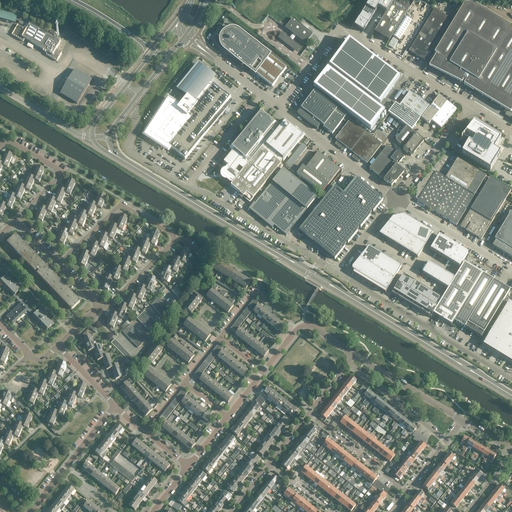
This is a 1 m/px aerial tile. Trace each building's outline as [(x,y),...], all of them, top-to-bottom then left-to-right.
[(369,3),(354,27),(362,33),(378,7),(387,13),(394,1),(372,1),(369,3)] [(387,13),(374,33),(389,42),(393,36),(410,7),(401,2),(399,5),(394,1),(387,13)] [(464,4),(464,5),(430,61),(463,81),(462,81),(462,82),(462,83),(462,84),(463,84),(464,84),(465,84),(465,83),(465,82),(470,85),(471,88),(474,88),(511,110),(511,27),(474,5),(464,4)] [(434,9),(409,52),(425,62),(451,19),(434,9)] [(405,16),(393,36),(400,41),(412,21),(405,16)] [(312,34),(292,19),(285,28),(305,44),(312,34)] [(55,39),(36,28),(29,24),(26,30),(18,25),(11,35),(22,42),(23,41),(25,39),(30,43),(47,52),(46,55),(46,56),(56,61),(57,61),(62,53),(61,52),(56,49),(61,42),(55,39)] [(272,87),(286,69),(271,56),(239,30),(238,30),(237,29),(236,29),(235,28),(233,28),(231,28),(230,28),(229,28),(228,29),(227,29),(225,30),(224,31),(223,31),(222,32),(222,33),(221,34),(221,35),(220,35),(220,36),(219,37),(219,38),(219,39),(219,40),(219,41),(219,42),(219,44),(219,45),(219,46),(220,46),(220,47),(220,48),(221,49),(222,50),(222,51),(255,76),(256,75),(272,87)] [(285,34),(282,31),(277,37),(284,42),(295,51),(297,52),(302,47),(296,43),(285,34)] [(343,48),(329,66),(380,105),(394,87),(343,48)] [(234,100),(211,81),(214,77),(207,72),(208,70),(204,68),(204,69),(199,65),(178,89),(187,97),(178,107),(169,101),(147,134),(156,140),(155,141),(154,141),(156,142),(158,143),(159,144),(158,143),(159,142),(168,148),(169,147),(185,160),(234,100)] [(327,68),(313,87),(371,130),(385,112),(327,68)] [(75,70),(60,94),(77,104),(92,80),(75,70)] [(301,109),(297,114),(317,130),(334,107),(314,92),(301,109)] [(410,93),(402,102),(402,106),(399,107),(395,104),(388,113),(411,131),(429,107),(410,93)] [(421,118),(429,124),(432,121),(441,129),(456,110),(439,96),(421,118)] [(325,126),(334,133),(343,120),(345,122),(348,118),(337,109),(325,126)] [(224,173),(224,174),(223,174),(223,175),(223,176),(224,176),(225,178),(226,179),(232,184),(231,186),(240,194),(239,196),(242,199),(244,196),(250,202),(260,190),(281,164),(280,164),(282,161),(283,162),(304,137),(284,121),(279,127),(261,111),(247,127),(247,128),(249,129),(245,134),(244,133),(244,132),(243,132),(230,149),(233,151),(224,163),(229,167),(226,170),(225,171),(225,172),(224,173)] [(351,152),(365,133),(349,121),(335,139),(337,141),(335,144),(342,150),(345,147),(351,152)] [(501,140),(472,123),(466,134),(475,139),(471,145),(468,143),(462,154),(490,171),(501,154),(500,154),(503,148),(499,145),(501,142),(502,142),(505,138),(502,137),(501,140)] [(387,126),(382,131),(386,135),(391,129),(387,126)] [(416,135),(407,127),(396,140),(396,142),(404,149),(403,150),(411,157),(423,142),(416,135)] [(388,140),(376,131),(374,134),(370,134),(367,134),(365,133),(351,152),(353,153),(350,156),(358,163),(361,159),(367,164),(380,146),(382,147),(388,140)] [(387,147),(369,169),(381,178),(394,162),(398,166),(405,158),(397,152),(396,153),(387,147)] [(6,152),(3,159),(10,162),(12,157),(11,157),(12,155),(6,152)] [(329,162),(318,153),(306,169),(300,170),(297,174),(321,194),(339,171),(329,163),(329,162)] [(3,166),(6,168),(8,168),(10,162),(3,159),(1,163),(1,164),(3,165),(3,166)] [(431,172),(429,175),(428,174),(425,179),(424,179),(421,184),(420,183),(417,188),(418,189),(415,194),(417,195),(415,198),(419,200),(418,202),(456,226),(464,212),(486,177),(457,159),(448,175),(447,174),(445,178),(436,172),(434,174),(431,172)] [(404,172),(396,165),(383,181),(391,187),(404,172)] [(38,166),(35,172),(42,175),(44,171),(43,171),(44,169),(38,166)] [(286,236),(300,218),(317,197),(283,170),(266,190),(250,210),(272,228),(274,226),(286,236)] [(35,179),(35,180),(39,182),(42,175),(35,172),(34,176),(31,174),(30,175),(29,175),(29,176),(33,178),(35,179)] [(33,178),(29,176),(28,176),(26,181),(33,185),(35,180),(35,179),(33,178)] [(383,200),(356,178),(343,194),(334,187),(314,212),(299,231),(306,237),(313,243),(313,242),(335,260),(345,247),(344,246),(347,243),(347,244),(357,231),(356,231),(359,227),(360,228),(370,216),(369,215),(372,211),(373,212),(383,200)] [(511,191),(494,181),(490,178),(469,212),(460,227),(466,231),(474,236),(481,240),(498,212),(511,191)] [(66,186),(73,189),(75,184),(74,183),(74,182),(69,179),(66,186)] [(26,188),(25,190),(30,192),(33,185),(26,181),(24,185),(21,183),(20,185),(23,187),(26,188)] [(23,187),(20,185),(19,185),(16,191),(24,194),(25,190),(26,188),(23,187)] [(66,193),(69,195),(70,195),(73,189),(66,186),(65,189),(61,187),(60,189),(64,190),(63,191),(66,192),(66,193)] [(64,190),(60,189),(59,188),(56,195),(64,198),(65,195),(68,196),(69,195),(66,193),(66,192),(63,191),(64,190)] [(17,197),(16,199),(21,201),(24,194),(16,191),(15,194),(11,192),(11,194),(14,196),(17,197)] [(97,198),(104,202),(106,197),(105,197),(106,195),(99,193),(97,198)] [(14,196),(11,194),(9,194),(7,200),(14,203),(16,199),(17,197),(14,196)] [(56,202),(59,204),(61,204),(64,198),(56,195),(54,199),(54,200),(57,201),(56,202)] [(54,200),(54,199),(50,197),(47,204),(54,207),(55,204),(59,205),(59,204),(56,202),(57,201),(54,200)] [(97,205),(96,207),(101,209),(104,202),(97,198),(96,202),(92,201),(91,202),(95,204),(97,205)] [(7,206),(6,208),(11,210),(14,203),(7,200),(5,203),(2,201),(1,203),(5,205),(4,205),(7,206)] [(95,204),(91,202),(90,202),(87,208),(95,211),(96,207),(97,205),(95,204)] [(47,211),(50,213),(51,213),(54,207),(47,204),(45,208),(44,209),(47,210),(47,211)] [(44,209),(45,208),(40,206),(37,213),(45,216),(46,213),(49,214),(50,213),(47,211),(47,210),(44,209)] [(87,214),(87,216),(92,218),(95,211),(87,208),(86,211),(82,210),(82,211),(85,213),(87,214)] [(496,240),(493,245),(492,246),(511,258),(511,210),(494,239),(496,240)] [(85,213),(82,211),(80,211),(78,217),(85,220),(87,216),(87,214),(85,213)] [(45,216),(37,213),(35,218),(36,218),(36,220),(42,222),(45,216)] [(118,221),(125,224),(127,219),(126,219),(127,217),(121,215),(118,221)] [(393,218),(379,234),(418,258),(433,232),(405,215),(393,218)] [(78,224),(78,225),(82,227),(85,220),(78,217),(77,220),(73,219),(72,220),(76,222),(75,223),(78,224)] [(76,222),(72,220),(71,220),(68,226),(76,230),(78,225),(78,224),(75,223),(76,222)] [(118,229),(121,230),(122,231),(125,224),(118,221),(116,226),(118,227),(118,229)] [(116,226),(111,224),(109,230),(116,233),(117,230),(120,232),(121,230),(118,229),(118,227),(116,226)] [(68,233),(68,234),(73,236),(76,230),(68,226),(67,229),(64,228),(63,229),(66,231),(66,232),(68,233)] [(66,231),(63,229),(62,229),(59,236),(66,239),(68,234),(68,233),(66,232),(66,231)] [(108,238),(112,239),(113,240),(116,233),(109,230),(107,235),(106,236),(109,237),(108,238)] [(151,236),(158,239),(160,234),(159,234),(159,232),(153,230),(151,236)] [(106,236),(107,235),(102,233),(99,239),(106,242),(108,240),(111,241),(112,239),(108,238),(109,237),(106,236)] [(151,242),(150,244),(155,246),(158,239),(151,236),(147,234),(145,239),(148,241),(151,242)] [(15,236),(8,242),(72,310),(80,303),(15,236)] [(66,239),(59,236),(57,240),(58,241),(57,242),(64,245),(66,239)] [(467,253),(439,236),(430,250),(459,268),(468,253),(467,253)] [(99,247),(102,248),(104,249),(106,242),(99,239),(97,244),(97,245),(99,246),(99,247)] [(148,241),(145,239),(143,239),(141,245),(148,248),(150,244),(151,242),(148,241)] [(97,245),(97,244),(93,242),(90,249),(97,252),(98,248),(101,250),(102,248),(99,247),(99,246),(97,245)] [(141,251),(141,253),(145,255),(148,248),(141,245),(140,248),(136,247),(135,248),(139,250),(141,251)] [(354,271),(387,291),(401,266),(369,247),(353,267),(352,268),(352,269),(353,270),(354,271)] [(139,250),(135,248),(134,248),(132,254),(139,257),(141,253),(141,251),(139,250)] [(181,254),(189,257),(191,253),(190,252),(190,251),(184,248),(181,254)] [(89,256),(93,257),(94,258),(97,252),(90,249),(88,253),(87,254),(90,255),(89,256)] [(87,254),(88,253),(83,251),(80,258),(87,261),(89,257),(92,259),(93,257),(89,256),(90,255),(87,254)] [(132,261),(131,262),(136,264),(139,257),(132,254),(130,257),(127,256),(126,258),(130,259),(129,260),(132,261)] [(181,254),(179,259),(179,260),(185,263),(185,264),(186,264),(189,257),(181,254)] [(130,259),(126,258),(125,257),(122,263),(129,266),(131,262),(132,261),(129,260),(130,259)] [(175,257),(172,264),(179,267),(182,268),(183,267),(184,265),(185,264),(185,263),(179,260),(179,259),(175,257)] [(87,261),(80,258),(78,262),(79,262),(79,264),(85,267),(87,261)] [(218,272),(223,264),(218,261),(214,269),(218,272)] [(429,262),(422,273),(448,288),(455,278),(429,262)] [(122,270),(122,271),(127,273),(129,266),(122,263),(121,266),(117,265),(116,266),(120,268),(120,269),(122,270)] [(483,274),(464,263),(455,278),(448,288),(448,289),(433,314),(451,325),(454,321),(483,274)] [(171,273),(175,274),(175,273),(177,273),(179,267),(172,264),(170,268),(171,269),(170,272),(171,273)] [(223,275),(228,267),(223,264),(218,272),(223,275)] [(120,268),(116,266),(115,266),(112,273),(120,276),(122,271),(122,270),(120,269),(120,268)] [(170,268),(165,266),(163,273),(170,276),(171,273),(170,272),(171,269),(170,268)] [(228,267),(223,275),(228,278),(232,270),(228,267)] [(232,270),(228,278),(232,281),(237,273),(232,270)] [(113,279),(113,280),(117,282),(120,276),(112,273),(111,275),(108,273),(107,275),(111,277),(110,278),(113,279)] [(167,282),(170,276),(163,273),(160,278),(162,278),(161,280),(167,282)] [(237,283),(242,276),(237,273),(232,281),(237,283)] [(401,274),(388,296),(427,321),(441,297),(401,274)] [(483,274),(454,321),(481,337),(510,290),(483,274)] [(2,279),(0,281),(3,285),(10,278),(7,275),(2,279)] [(111,277),(107,275),(106,275),(103,282),(110,285),(113,280),(113,279),(110,278),(111,277)] [(149,276),(147,282),(154,285),(156,281),(155,281),(155,279),(149,276)] [(242,286),(246,279),(242,276),(237,283),(242,286)] [(10,278),(3,285),(7,289),(14,282),(10,278)] [(246,279),(242,286),(246,289),(251,282),(246,279)] [(14,282),(7,289),(10,293),(17,286),(14,282)] [(110,285),(103,282),(101,286),(102,287),(102,288),(108,291),(110,285)] [(147,282),(144,287),(144,288),(150,290),(150,292),(151,292),(154,285),(147,282)] [(140,285),(137,291),(144,294),(145,292),(149,293),(150,292),(150,290),(144,288),(144,287),(140,285)] [(21,289),(17,286),(10,293),(14,296),(16,294),(21,289)] [(211,300),(216,293),(212,289),(206,296),(211,300)] [(137,299),(140,301),(141,301),(144,294),(137,291),(135,296),(135,297),(136,297),(135,299),(137,299)] [(215,303),(221,296),(216,293),(211,300),(215,303)] [(135,297),(135,296),(130,294),(127,301),(135,304),(136,301),(140,302),(140,301),(137,299),(135,299),(136,297),(135,297)] [(191,299),(198,305),(202,301),(195,295),(191,299)] [(221,296),(215,303),(219,307),(225,300),(221,296)] [(195,309),(198,305),(191,299),(188,304),(195,309)] [(224,310),(229,303),(225,300),(219,307),(224,310)] [(127,308),(131,310),(132,310),(135,304),(127,301),(125,305),(125,306),(127,306),(126,308),(127,308)] [(511,303),(509,302),(483,345),(511,362),(511,303)] [(22,305),(20,303),(17,307),(24,314),(27,311),(26,310),(25,308),(23,307),(22,305)] [(125,306),(125,305),(121,303),(118,310),(125,313),(127,310),(130,311),(131,310),(127,308),(126,308),(127,306),(125,306)] [(229,303),(224,310),(228,314),(234,307),(229,303)] [(191,314),(195,309),(188,304),(184,308),(191,314)] [(263,309),(258,305),(253,312),(258,315),(263,309)] [(24,314),(17,307),(13,310),(20,318),(24,314)] [(35,314),(33,316),(36,320),(43,313),(40,309),(35,314)] [(267,312),(263,309),(258,315),(262,318),(267,312)] [(20,318),(13,310),(10,314),(17,321),(20,318)] [(118,317),(121,319),(123,319),(125,313),(118,310),(116,314),(116,315),(117,315),(117,317),(118,317)] [(116,315),(116,314),(111,312),(109,319),(116,322),(117,319),(121,320),(121,319),(118,317),(117,317),(117,315),(116,315)] [(271,315),(267,312),(262,318),(266,321),(271,315)] [(43,313),(36,320),(40,323),(47,316),(43,313)] [(17,321),(10,314),(6,317),(13,325),(17,321)] [(275,318),(271,315),(266,321),(270,325),(275,318)] [(50,320),(47,316),(40,323),(43,327),(50,320)] [(188,329),(193,322),(189,318),(184,326),(188,329)] [(275,318),(270,325),(274,328),(279,322),(275,318)] [(113,328),(116,322),(109,319),(107,324),(107,326),(113,328)] [(54,324),(50,320),(43,327),(47,331),(54,324)] [(192,332),(198,325),(193,322),(188,329),(192,332)] [(279,322),(274,328),(278,331),(283,325),(279,322)] [(198,325),(192,332),(196,336),(202,329),(198,325)] [(201,339),(206,332),(202,329),(196,336),(201,339)] [(240,329),(236,334),(235,334),(240,338),(245,332),(240,329)] [(206,332),(201,339),(205,343),(211,336),(206,332)] [(249,336),(245,332),(240,338),(245,342),(249,336)] [(86,345),(93,342),(91,336),(84,338),(85,340),(84,340),(86,345)] [(249,336),(245,342),(249,346),(254,340),(249,336)] [(171,350),(177,342),(175,341),(175,342),(172,340),(167,347),(171,350)] [(259,344),(254,340),(249,346),(254,350),(259,344)] [(95,347),(99,346),(98,344),(94,346),(93,342),(86,345),(88,352),(93,350),(94,350),(94,348),(95,347)] [(175,354),(181,347),(179,345),(179,344),(177,342),(171,350),(175,354)] [(151,350),(158,355),(162,351),(154,344),(152,347),(153,347),(151,350)] [(259,344),(254,350),(259,353),(264,347),(259,344)] [(93,350),(95,355),(102,352),(100,345),(99,346),(95,347),(94,348),(94,350),(93,350)] [(180,357),(186,349),(184,347),(183,348),(181,347),(175,354),(180,357)] [(264,347),(259,353),(264,357),(269,351),(264,347)] [(2,348),(0,354),(7,357),(9,353),(8,352),(9,350),(2,348)] [(184,360),(189,353),(187,352),(188,351),(186,349),(180,357),(184,360)] [(155,359),(158,355),(151,350),(149,352),(149,351),(147,353),(155,359)] [(227,354),(222,351),(217,357),(222,361),(227,354)] [(104,357),(108,355),(107,354),(103,355),(102,352),(95,355),(97,361),(102,360),(102,359),(103,359),(103,357),(104,357)] [(151,364),(155,359),(147,353),(145,355),(146,356),(144,358),(151,364)] [(189,353),(184,360),(188,364),(195,356),(192,354),(192,355),(189,353)] [(231,357),(227,354),(222,361),(226,364),(231,357)] [(102,359),(102,360),(104,364),(111,362),(109,355),(108,355),(104,357),(103,357),(103,359),(102,359)] [(231,357),(226,364),(230,367),(235,361),(231,357)] [(235,361),(230,367),(234,370),(239,364),(235,361)] [(65,366),(66,365),(60,362),(58,368),(65,371),(66,367),(65,366)] [(113,366),(117,365),(116,363),(112,365),(111,362),(104,364),(106,371),(111,369),(112,368),(112,367),(113,366)] [(111,369),(113,374),(121,371),(118,364),(117,365),(113,366),(112,367),(112,368),(111,369)] [(239,364),(234,370),(238,374),(243,367),(239,364)] [(247,371),(243,367),(238,374),(242,377),(247,371)] [(57,376),(60,377),(62,378),(65,371),(58,368),(55,373),(56,374),(56,375),(57,376)] [(148,379),(154,371),(152,370),(152,371),(149,369),(144,376),(148,379)] [(55,373),(51,371),(48,377),(55,380),(56,378),(59,379),(60,377),(57,376),(56,375),(56,374),(55,373)] [(122,376),(121,371),(113,374),(115,380),(122,378),(121,376),(122,376)] [(152,383),(158,376),(156,374),(156,373),(154,371),(148,379),(152,383)] [(204,374),(199,380),(204,384),(209,378),(204,374)] [(157,386),(163,378),(161,376),(160,377),(158,376),(152,383),(157,386)] [(48,385),(51,386),(52,387),(55,380),(48,377),(46,382),(47,383),(46,384),(48,385)] [(347,382),(352,386),(356,381),(351,377),(347,382)] [(161,389),(166,382),(164,381),(165,380),(163,378),(157,386),(161,389)] [(209,378),(204,384),(209,388),(213,382),(209,378)] [(46,382),(41,380),(38,387),(46,390),(47,387),(50,388),(51,386),(48,385),(46,384),(47,383),(46,382)] [(123,393),(131,386),(127,382),(120,388),(122,390),(121,391),(123,393)] [(166,382),(161,389),(165,393),(172,385),(169,383),(169,384),(166,382)] [(218,386),(213,382),(209,388),(213,392),(218,386)] [(352,386),(347,382),(343,387),(348,391),(352,386)] [(80,383),(77,389),(85,392),(86,388),(85,387),(86,385),(80,383)] [(131,386),(123,393),(125,395),(126,394),(128,396),(134,390),(131,386)] [(223,389),(218,386),(213,392),(218,395),(223,389)] [(38,394),(41,395),(43,396),(46,390),(38,387),(36,391),(37,392),(37,393),(38,394)] [(348,391),(343,387),(339,391),(345,396),(348,391)] [(273,392),(268,388),(263,394),(268,398),(273,392)] [(36,391),(32,389),(29,396),(36,399),(37,396),(41,397),(41,395),(38,394),(37,393),(37,392),(36,391)] [(77,397),(82,399),(85,392),(77,389),(76,392),(72,390),(72,392),(75,394),(76,394),(76,396),(77,397)] [(223,389),(218,395),(223,399),(227,393),(223,389)] [(134,390),(128,396),(129,398),(129,399),(130,401),(138,394),(134,390)] [(2,397),(10,400),(12,401),(14,396),(11,394),(5,391),(2,397)] [(345,396),(339,391),(335,396),(341,401),(345,396)] [(365,405),(373,395),(368,391),(364,396),(367,398),(363,404),(365,405)] [(75,394),(72,392),(70,392),(68,398),(75,401),(77,397),(76,396),(76,394),(75,394)] [(273,392),(268,398),(272,402),(278,395),(273,392)] [(232,397),(227,393),(223,399),(228,403),(232,397)] [(138,394),(130,401),(132,403),(133,402),(135,404),(141,398),(138,394)] [(277,406),(282,399),(278,395),(272,402),(277,406)] [(374,404),(378,398),(373,395),(365,405),(367,407),(371,401),(374,404)] [(36,399),(29,396),(27,400),(28,401),(27,402),(34,405),(36,399)] [(191,400),(186,396),(181,403),(186,406),(191,400)] [(335,396),(332,401),(337,405),(341,401),(335,396)] [(2,405),(5,407),(7,407),(10,400),(2,397),(0,402),(0,403),(1,403),(1,404),(2,405)] [(68,406),(67,406),(72,408),(75,401),(68,398),(66,401),(63,399),(62,401),(66,403),(67,404),(66,405),(68,406)] [(141,398),(135,404),(137,406),(136,407),(138,409),(145,402),(141,398)] [(374,413),(383,402),(378,398),(374,404),(377,406),(372,411),(374,413)] [(282,409),(287,403),(282,399),(277,406),(282,409)] [(191,400),(186,406),(190,409),(195,403),(191,400)] [(66,403),(62,401),(61,401),(58,407),(65,410),(67,406),(68,406),(66,405),(67,404),(66,403)] [(332,401),(328,406),(333,410),(337,405),(332,401)] [(145,402),(138,409),(140,411),(140,410),(142,412),(149,406),(145,402)] [(383,411),(387,406),(383,402),(374,413),(376,414),(380,409),(383,411)] [(195,403),(190,409),(194,413),(199,406),(195,403)] [(260,408),(254,403),(250,408),(256,413),(260,408)] [(287,413),(292,407),(287,403),(282,409),(287,413)] [(149,406),(142,412),(144,414),(143,415),(145,417),(153,410),(149,406)] [(199,406),(194,413),(198,416),(203,410),(199,406)] [(328,406),(324,411),(330,415),(333,410),(328,406)] [(384,421),(392,410),(387,406),(383,411),(386,413),(382,419),(384,421)] [(58,415),(63,417),(65,410),(58,407),(57,410),(54,409),(53,410),(56,412),(58,413),(57,414),(58,415)] [(296,414),(298,412),(297,411),(292,407),(287,413),(284,417),(284,416),(282,419),(288,424),(290,421),(286,418),(289,415),(292,417),(295,413),(296,414)] [(256,413),(250,408),(246,413),(252,418),(256,413)] [(56,412),(53,410),(51,410),(49,417),(56,420),(58,415),(57,414),(58,413),(56,412)] [(207,413),(203,410),(198,416),(202,419),(207,413)] [(393,419),(397,414),(392,410),(384,421),(386,422),(390,417),(393,419)] [(330,415),(324,411),(320,415),(326,420),(330,415)] [(26,413),(23,419),(30,422),(32,418),(31,417),(32,416),(26,413)] [(211,416),(207,413),(202,419),(206,423),(211,416)] [(252,418),(246,413),(242,417),(249,422),(252,418)] [(397,414),(393,419),(396,421),(391,426),(394,428),(402,417),(397,414)] [(56,420),(49,417),(47,421),(48,422),(47,423),(53,426),(56,420)] [(239,422),(245,427),(249,422),(242,417),(239,422)] [(349,421),(345,417),(340,423),(344,427),(349,421)] [(402,417),(394,428),(392,430),(393,431),(394,431),(400,424),(402,426),(407,421),(402,417)] [(28,429),(30,422),(23,419),(22,423),(17,421),(16,422),(18,423),(21,424),(22,425),(22,427),(23,427),(28,429)] [(349,421),(344,427),(348,430),(353,424),(349,421)] [(403,436),(411,425),(407,421),(402,426),(405,429),(403,431),(404,431),(401,434),(403,436)] [(21,424),(18,423),(16,422),(14,429),(21,432),(23,427),(22,427),(22,425),(21,424)] [(166,422),(161,428),(166,432),(171,426),(166,422)] [(235,427),(241,432),(244,434),(245,431),(243,429),(245,427),(239,422),(235,427)] [(285,427),(279,423),(275,428),(281,432),(285,427)] [(117,424),(113,429),(119,434),(123,429),(117,424)] [(357,427),(353,424),(348,430),(352,433),(357,427)] [(411,425),(403,436),(405,437),(409,432),(412,434),(416,429),(411,425)] [(171,426),(166,432),(171,435),(176,429),(171,426)] [(237,437),(241,432),(235,427),(231,432),(237,437)] [(308,432),(313,436),(317,431),(312,427),(308,432)] [(357,427),(352,433),(356,437),(361,430),(357,427)] [(272,432),(278,437),(281,432),(275,428),(272,432)] [(13,436),(18,438),(21,432),(14,429),(12,432),(9,430),(8,432),(11,433),(13,434),(12,435),(13,436)] [(113,429),(110,434),(116,439),(119,434),(113,429)] [(176,429),(171,435),(176,439),(181,433),(176,429)] [(366,434),(361,430),(356,437),(360,440),(366,434)] [(11,433),(8,432),(7,431),(4,438),(11,441),(13,436),(12,435),(13,434),(11,433)] [(268,437),(274,442),(278,437),(272,432),(268,437)] [(304,436),(309,441),(313,436),(308,432),(304,436)] [(181,433),(176,439),(181,443),(185,437),(181,433)] [(116,439),(110,434),(106,439),(112,443),(116,439)] [(366,434),(360,440),(365,443),(370,437),(366,434)] [(369,446),(374,440),(376,437),(372,434),(370,437),(365,443),(369,446)] [(234,446),(236,444),(235,443),(236,441),(229,435),(225,440),(231,445),(231,444),(233,446),(234,446)] [(305,445),(309,441),(304,436),(300,441),(305,445)] [(185,437),(181,443),(185,447),(190,441),(185,437)] [(264,442),(270,447),(274,442),(268,437),(264,442)] [(463,451),(470,440),(464,437),(461,443),(464,444),(462,447),(463,447),(462,450),(463,451)] [(4,445),(9,447),(11,441),(4,438),(3,441),(0,439),(0,441),(2,442),(3,443),(3,444),(4,445)] [(415,438),(414,438),(413,440),(419,445),(417,447),(422,451),(426,447),(424,445),(422,443),(421,443),(419,442),(417,440),(415,438)] [(106,439),(102,443),(108,448),(112,443),(106,439)] [(328,439),(323,445),(327,449),(332,442),(328,439)] [(136,449),(141,443),(137,440),(132,446),(136,449)] [(225,440),(221,444),(227,449),(229,448),(231,449),(233,446),(231,444),(231,445),(225,440)] [(378,443),(374,440),(369,446),(373,450),(378,443)] [(470,451),(475,443),(470,440),(463,451),(465,452),(467,449),(470,451)] [(190,441),(185,447),(190,451),(195,444),(190,441)] [(305,445),(300,441),(296,446),(302,450),(305,445)] [(403,447),(406,449),(407,450),(408,448),(418,456),(422,451),(417,447),(415,450),(412,448),(409,446),(411,443),(408,441),(403,447)] [(266,452),(270,447),(264,442),(260,447),(266,452)] [(332,442),(327,449),(331,452),(336,446),(332,442)] [(102,443),(98,448),(104,453),(108,448),(102,443)] [(145,446),(141,443),(136,449),(140,452),(145,446)] [(378,443),(373,450),(377,453),(382,447),(378,443)] [(471,457),(473,458),(474,457),(480,446),(475,443),(470,451),(474,453),(471,457)] [(224,454),(226,456),(228,454),(225,452),(227,449),(221,444),(217,449),(224,454)] [(145,446),(140,452),(144,456),(149,449),(145,446)] [(303,459),(305,457),(302,454),(304,452),(302,450),(296,446),(293,451),(303,459)] [(334,456),(335,455),(340,449),(336,446),(331,452),(333,454),(332,455),(334,456)] [(480,446),(474,457),(476,458),(479,454),(482,455),(485,450),(480,446)] [(266,452),(260,447),(256,452),(262,456),(266,452)] [(382,447),(377,453),(381,456),(386,450),(382,447)] [(98,448),(94,453),(100,458),(104,453),(98,448)] [(407,450),(410,452),(409,452),(412,454),(409,457),(415,461),(418,456),(408,448),(407,450)] [(149,449),(144,456),(148,459),(153,453),(149,449)] [(223,454),(224,454),(217,449),(214,454),(220,459),(223,454)] [(344,452),(340,449),(335,455),(339,458),(344,452)] [(252,458),(250,460),(256,465),(260,460),(254,455),(252,453),(250,455),(247,453),(247,454),(245,453),(243,450),(241,452),(244,454),(249,459),(251,457),(252,458)] [(386,450),(381,456),(385,459),(390,453),(386,450)] [(484,463),(490,453),(485,450),(482,455),(484,457),(483,459),(484,460),(482,462),(484,463)] [(307,462),(303,459),(293,451),(289,456),(296,462),(298,459),(304,463),(302,466),(304,467),(307,462)] [(348,455),(344,452),(339,458),(343,462),(348,455)] [(157,456),(153,453),(148,459),(152,462),(157,456)] [(390,453),(385,459),(389,463),(394,456),(390,453)] [(454,465),(456,463),(452,460),(454,457),(449,453),(445,458),(450,462),(454,465)] [(491,464),(492,462),(496,456),(490,453),(484,463),(486,464),(487,462),(491,464)] [(216,464),(220,459),(214,454),(210,459),(216,464)] [(409,457),(407,455),(407,454),(405,457),(401,455),(400,457),(411,465),(415,461),(409,457)] [(348,455),(343,462),(347,465),(352,459),(348,455)] [(157,456),(152,462),(156,465),(161,459),(157,456)] [(293,466),(296,462),(289,456),(285,460),(293,466)] [(407,470),(411,465),(400,457),(399,459),(403,462),(401,465),(407,470)] [(449,473),(453,468),(448,465),(450,462),(445,458),(441,463),(446,467),(449,469),(447,471),(449,473)] [(161,459),(156,465),(161,469),(165,462),(161,459)] [(212,468),(216,464),(210,459),(206,463),(212,468)] [(357,462),(352,459),(347,465),(352,468),(357,462)] [(246,465),(252,470),(256,465),(250,460),(246,465)] [(291,468),(293,466),(285,460),(281,465),(287,469),(289,466),(291,468)] [(87,473),(92,466),(87,462),(82,469),(87,473)] [(165,462),(161,469),(165,472),(170,466),(165,462)] [(357,462),(352,468),(356,471),(361,465),(357,462)] [(212,468),(206,463),(202,468),(208,473),(212,468)] [(446,467),(441,463),(438,468),(443,472),(446,467)] [(403,475),(391,465),(390,464),(388,466),(394,471),(397,473),(395,476),(400,480),(403,475)] [(407,470),(401,465),(398,468),(393,464),(391,464),(391,465),(403,475),(407,470)] [(249,474),(252,470),(246,465),(243,470),(249,474)] [(358,477),(360,475),(365,468),(361,465),(356,471),(354,473),(358,477)] [(92,466),(87,473),(91,476),(96,470),(92,466)] [(310,470),(306,467),(301,473),(305,476),(310,470)] [(365,468),(360,475),(364,478),(369,472),(365,468)] [(444,480),(445,478),(444,477),(446,474),(443,472),(438,468),(434,472),(444,480)] [(101,474),(96,470),(91,476),(96,480),(101,474)] [(245,479),(249,474),(243,470),(239,474),(245,479)] [(310,470),(305,476),(309,480),(314,473),(310,470)] [(196,476),(202,481),(206,476),(200,471),(196,476)] [(469,473),(468,471),(467,473),(468,475),(471,478),(470,481),(475,485),(478,480),(469,473)] [(469,473),(478,480),(482,475),(477,471),(475,474),(471,471),(469,473)] [(369,472),(364,478),(368,481),(373,475),(369,472)] [(442,482),(444,480),(434,472),(430,477),(435,481),(437,483),(440,480),(442,482)] [(318,476),(314,473),(309,480),(313,483),(318,476)] [(106,478),(101,474),(96,480),(101,484),(106,478)] [(241,484),(245,479),(239,474),(235,479),(241,484)] [(373,475),(368,481),(372,484),(377,478),(373,475)] [(192,481),(198,486),(202,481),(196,476),(192,481)] [(273,476),(269,481),(276,487),(278,485),(276,483),(278,480),(273,476)] [(318,476),(313,483),(317,486),(322,480),(318,476)] [(151,477),(147,482),(153,487),(157,482),(151,477)] [(427,482),(432,486),(435,481),(430,477),(427,482)] [(106,478),(101,484),(106,488),(110,481),(106,478)] [(237,489),(241,484),(235,479),(231,484),(237,488),(237,489)] [(327,483),(322,480),(317,486),(322,489),(327,483)] [(115,485),(110,481),(106,488),(110,491),(115,485)] [(194,491),(198,486),(192,481),(188,486),(194,491)] [(276,487),(269,481),(265,486),(270,490),(273,492),(276,487)] [(466,485),(471,489),(475,485),(470,481),(466,485)] [(147,482),(144,487),(150,491),(153,487),(147,482)] [(434,487),(432,486),(427,482),(423,486),(428,490),(430,488),(432,490),(433,489),(435,491),(436,489),(434,487)] [(471,489),(466,485),(464,484),(462,482),(460,485),(464,488),(462,490),(467,494),(471,489)] [(327,483),(322,489),(326,492),(331,486),(327,483)] [(234,493),(237,489),(237,488),(231,484),(228,489),(234,493)] [(75,490),(69,485),(65,490),(71,495),(75,490)] [(115,485),(110,491),(115,495),(120,489),(115,485)] [(507,496),(502,492),(504,489),(499,485),(495,490),(500,494),(505,498),(507,496)] [(194,491),(188,486),(184,491),(191,496),(194,491)] [(261,491),(267,495),(270,490),(265,486),(261,491)] [(331,486),(326,492),(330,496),(335,489),(331,486)] [(150,491),(144,487),(140,491),(146,496),(150,491)] [(289,489),(284,495),(288,498),(293,492),(289,489)] [(339,493),(335,489),(330,496),(334,499),(339,493)] [(65,490),(61,495),(67,500),(71,495),(65,490)] [(456,490),(455,492),(463,499),(467,494),(462,490),(460,493),(456,490)] [(495,490),(491,495),(497,499),(500,494),(495,490)] [(146,496),(140,491),(136,496),(142,501),(146,496)] [(191,496),(184,491),(181,496),(187,500),(191,496)] [(257,496),(263,500),(265,497),(270,501),(272,499),(269,496),(267,495),(261,491),(257,496)] [(415,496),(424,504),(426,501),(422,498),(424,495),(419,491),(415,496)] [(225,492),(221,497),(227,501),(231,497),(225,492)] [(297,495),(293,492),(288,498),(292,502),(297,495)] [(383,493),(381,492),(378,497),(383,501),(387,496),(385,494),(385,495),(383,493)] [(455,492),(451,497),(459,503),(463,499),(455,492)] [(339,493),(334,499),(338,502),(343,496),(339,493)] [(67,500),(61,495),(57,500),(63,504),(67,500)] [(301,499),(297,495),(292,502),(296,505),(301,499)] [(499,501),(497,499),(491,495),(488,499),(493,504),(495,501),(499,505),(503,500),(501,499),(499,501)] [(142,501),(136,496),(132,501),(138,506),(142,501)] [(181,496),(177,500),(183,505),(187,500),(181,496)] [(227,501),(221,497),(220,496),(216,500),(217,501),(224,506),(227,501)] [(266,510),(267,508),(260,503),(263,500),(257,496),(254,500),(259,504),(261,506),(264,509),(266,510)] [(347,499),(343,496),(338,502),(342,505),(347,499)] [(423,506),(424,504),(415,496),(411,501),(416,505),(418,503),(423,506)] [(378,497),(374,501),(379,505),(383,501),(378,497)] [(451,497),(449,499),(453,502),(451,504),(456,508),(459,503),(451,497)] [(305,502),(301,499),(296,505),(300,508),(305,502)] [(347,499),(342,505),(346,509),(351,502),(347,499)] [(484,504),(493,511),(495,510),(493,508),(493,509),(490,507),(493,504),(488,499),(484,504)] [(57,500),(54,504),(60,509),(63,504),(57,500)] [(255,509),(259,504),(254,500),(250,505),(255,509)] [(93,504),(88,501),(84,507),(88,510),(93,504)] [(138,506),(132,501),(128,506),(135,511),(138,506)] [(217,501),(214,506),(220,511),(224,506),(217,501)] [(374,501),(370,506),(376,510),(379,505),(374,501)] [(415,511),(417,511),(418,511),(414,507),(416,505),(411,501),(408,506),(413,510),(415,511)] [(304,511),(309,505),(305,502),(300,508),(304,511)] [(350,511),(355,506),(351,502),(346,509),(350,511)] [(73,511),(75,511),(76,511),(82,505),(79,503),(73,511)]
